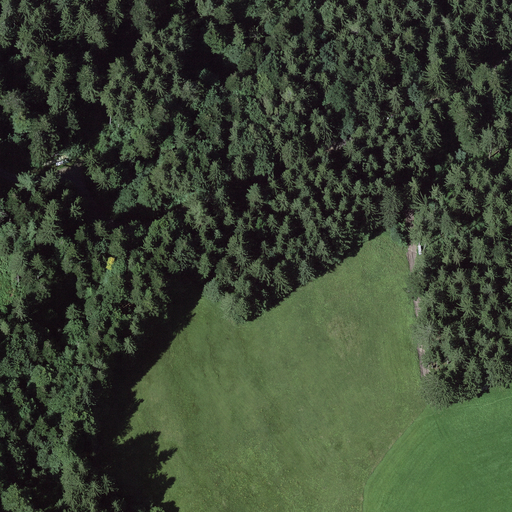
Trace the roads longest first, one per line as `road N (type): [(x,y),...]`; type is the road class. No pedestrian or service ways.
road 1 (track): [(0,171),(22,182),(70,181),(85,188),(104,221),(140,235),(474,96),(511,60)]
road 2 (track): [(70,181),(182,8)]
